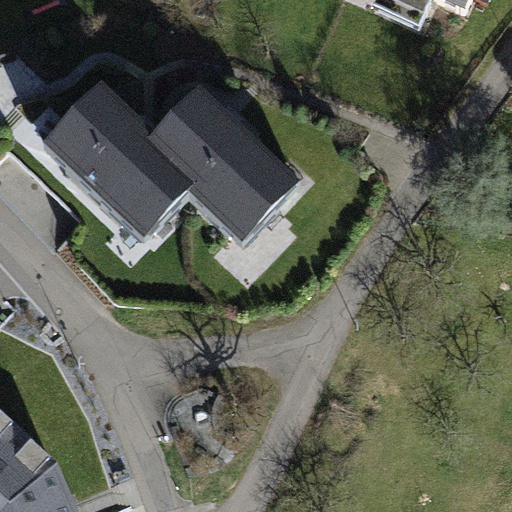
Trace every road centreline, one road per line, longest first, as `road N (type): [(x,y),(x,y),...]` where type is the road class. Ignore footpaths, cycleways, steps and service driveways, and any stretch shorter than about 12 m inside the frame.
road 1 (residential): [(319,337),(511,58)]
road 2 (residential): [(319,337),(209,361),(108,353)]
road 3 (residential): [(242,511),(277,448),(319,337)]
road 4 (residential): [(166,511),(108,353)]
road 5 (residential): [(108,353),(0,231)]
